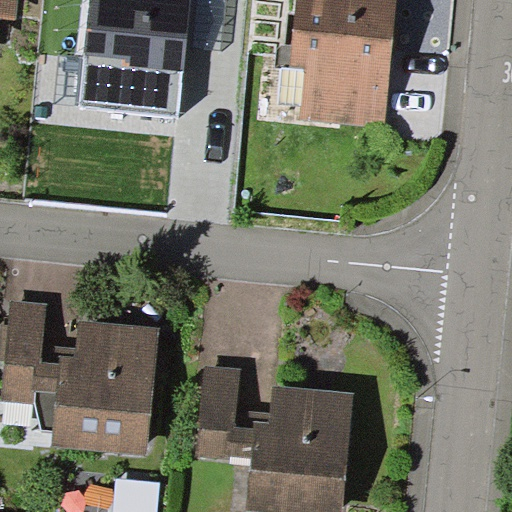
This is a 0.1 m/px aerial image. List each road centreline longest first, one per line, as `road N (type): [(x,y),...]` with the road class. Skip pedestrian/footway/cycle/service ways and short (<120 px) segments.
road 1 (residential): [(468,289),(0,212)]
road 2 (residential): [(468,289),(509,0)]
road 3 (residential): [(451,511),(468,289)]
